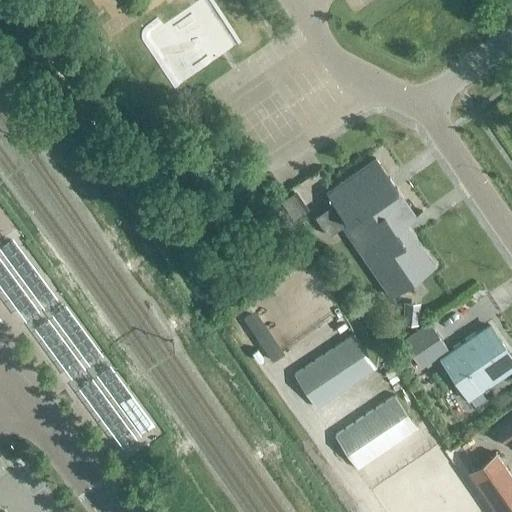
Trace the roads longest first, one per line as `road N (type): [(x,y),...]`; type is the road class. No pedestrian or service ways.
road 1 (residential): [(511,238),(418,103)]
road 2 (secondary): [(106,511),(21,402)]
